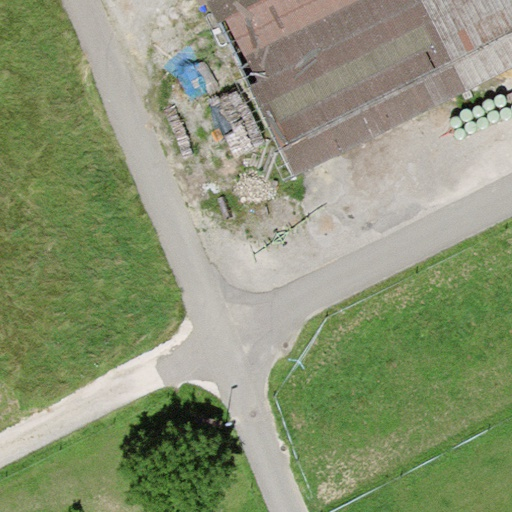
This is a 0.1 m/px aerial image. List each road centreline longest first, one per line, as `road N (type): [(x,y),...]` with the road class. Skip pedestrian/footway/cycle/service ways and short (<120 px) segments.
road 1 (track): [(511,200),(0,456)]
road 2 (residential): [(80,0),(292,511)]
